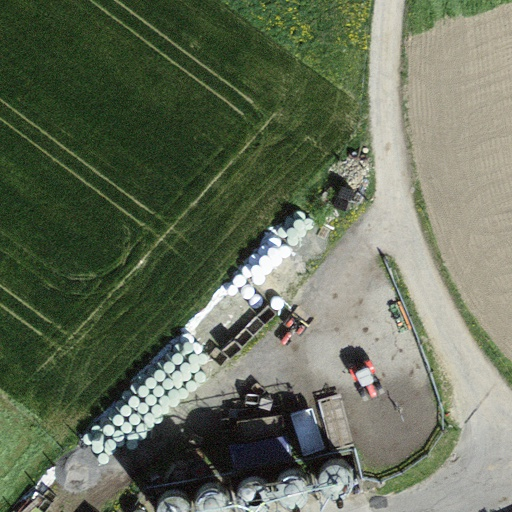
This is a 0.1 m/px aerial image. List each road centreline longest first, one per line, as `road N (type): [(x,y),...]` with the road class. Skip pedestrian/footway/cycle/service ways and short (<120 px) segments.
road 1 (track): [(511,413),(488,399),(413,252),(382,112),(392,0)]
road 2 (unclassified): [(488,399),(475,443),(439,475),(353,511)]
